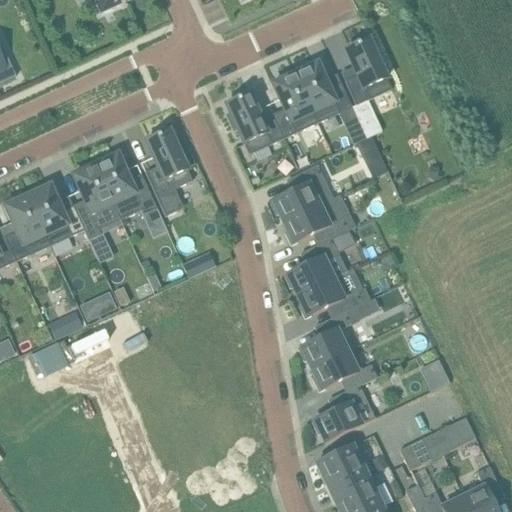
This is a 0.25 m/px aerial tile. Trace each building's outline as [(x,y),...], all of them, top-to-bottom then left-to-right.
[(90,0),(94,8),(97,7),(100,15),(121,5),(122,7),(125,6),(124,4),(132,0),(131,0),(90,0)] [(364,43),(363,41),(348,47),(350,50),(345,52),(357,77),(344,83),(356,108),(392,91),(380,65),(382,64),(376,49),(373,50),(369,41),(364,43)] [(0,83),(14,77),(0,46),(0,83)] [(48,72),(40,54),(28,59),(36,77),(48,72)] [(329,90),(317,65),(309,69),(308,66),(293,72),(317,125),(352,109),(341,85),(329,90)] [(283,141),(317,125),(293,72),(279,79),(280,82),(272,86),(283,111),(272,116),(283,141)] [(245,98),(244,95),(229,102),(230,105),(226,107),(230,116),(227,117),(234,132),(237,130),(249,157),(283,141),(272,116),(261,121),(249,96),(245,98)] [(356,145),(366,140),(362,131),(348,137),(352,147),(356,145)] [(173,142),(169,133),(146,144),(157,169),(145,174),(165,219),(183,211),(173,192),(192,183),(180,156),(183,155),(176,140),(173,142)] [(371,138),(366,140),(356,145),(362,157),(377,150),(371,138)] [(129,182),(117,156),(109,160),(108,157),(94,164),(120,222),(140,213),(153,241),(167,235),(141,176),(129,182)] [(80,173),(72,177),(84,202),(72,207),(84,232),(99,267),(113,261),(99,232),(120,222),(94,164),(79,170),(80,173)] [(283,224),(324,205),(314,184),(323,180),(317,167),(294,178),(299,190),(270,204),(276,217),(278,216),(283,224)] [(40,188),(26,195),(50,248),(84,232),(72,207),(61,213),(50,187),(41,191),(40,188)] [(13,204),(5,208),(16,233),(5,239),(16,263),(50,248),(26,195),(11,202),(13,204)] [(334,225),(324,205),(283,224),(287,233),(285,234),(291,247),(320,233),(325,243),(326,244),(331,241),(349,233),(343,220),(334,225)] [(0,270),(16,263),(5,239),(0,240),(0,270)] [(347,274),(331,241),(326,244),(325,243),(308,252),(313,263),(284,277),(290,290),(292,289),(297,298),(338,278),(347,274)] [(209,255),(181,267),(188,282),(215,270),(209,255)] [(155,276),(147,280),(154,294),(161,290),(155,276)] [(348,298),(338,278),(297,298),(301,307),(299,308),(305,320),(334,306),(339,316),(340,317),(363,306),(357,294),(348,298)] [(123,290),(114,295),(120,310),(130,305),(123,290)] [(170,298),(151,306),(154,313),(151,314),(160,336),(202,317),(211,313),(206,304),(209,303),(203,290),(173,305),(170,298)] [(109,295),(79,309),(87,326),(116,312),(109,295)] [(300,349),(298,351),(304,363),(306,362),(310,371),(351,351),(342,330),(351,326),(360,322),(354,310),(340,317),(339,316),(322,325),(327,336),(300,349)] [(202,317),(160,336),(168,353),(175,369),(183,367),(198,359),(193,347),(223,334),(218,320),(214,322),(211,313),(202,317)] [(75,315),(47,328),(54,343),(82,330),(75,315)] [(8,342),(0,345),(0,363),(14,357),(8,342)] [(362,371),(351,351),(310,371),(315,380),(312,381),(319,394),(348,379),(353,390),(354,390),(359,388),(377,379),(371,367),(362,371)] [(175,369),(159,377),(161,384),(164,387),(174,409),(224,387),(217,374),(220,373),(216,364),(186,378),(183,373),(185,372),(183,367),(175,369)] [(4,383),(0,384),(0,410),(22,401),(35,394),(26,371),(23,367),(1,377),(4,383)] [(224,387),(174,409),(184,431),(189,442),(194,440),(211,432),(206,421),(236,406),(231,394),(229,395),(224,387)] [(375,420),(359,388),(354,390),(353,390),(336,398),(341,409),(312,424),(318,436),(320,435),(325,445),(375,420)] [(35,394),(22,401),(0,410),(0,436),(24,427),(27,433),(37,428),(48,423),(45,416),(35,394)] [(465,420),(454,425),(464,446),(475,441),(465,420)] [(44,444),(16,457),(27,478),(78,455),(68,434),(62,421),(50,428),(48,423),(37,428),(44,444)] [(454,425),(443,431),(453,452),(464,446),(454,425)] [(443,431),(432,436),(442,457),(453,452),(443,431)] [(432,436),(421,441),(431,462),(442,457),(432,436)] [(189,442),(172,450),(177,460),(187,483),(238,460),(232,450),(235,449),(229,437),(199,451),(194,440),(189,442)] [(421,441),(410,447),(421,467),(431,462),(421,441)] [(410,447),(399,452),(409,473),(421,467),(410,447)] [(330,496),(366,478),(351,448),(315,465),(330,496)] [(78,455),(27,478),(36,499),(65,487),(68,494),(81,488),(82,490),(91,487),(86,477),(78,455)] [(238,460),(187,483),(197,504),(200,511),(210,511),(225,505),(219,494),(250,480),(243,467),(241,468),(238,460)] [(495,511),(489,497),(500,492),(489,469),(477,475),(483,489),(463,499),(469,511),(495,511)] [(338,511),(374,511),(381,509),(366,478),(330,496),(338,511)] [(86,503),(67,511),(116,511),(103,482),(91,487),(82,490),(85,497),(83,498),(86,503)] [(418,487),(405,493),(414,511),(422,511),(429,509),(424,500),(418,487)] [(442,509),(436,495),(424,500),(429,511),(469,511),(463,499),(442,509)]
